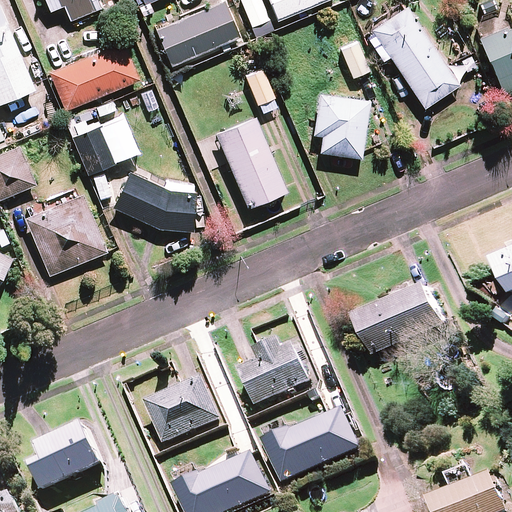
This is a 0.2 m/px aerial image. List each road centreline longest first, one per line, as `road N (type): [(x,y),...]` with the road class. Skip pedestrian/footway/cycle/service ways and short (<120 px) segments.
road 1 (residential): [(511,162),(0,381)]
road 2 (track): [(243,277),(126,0)]
